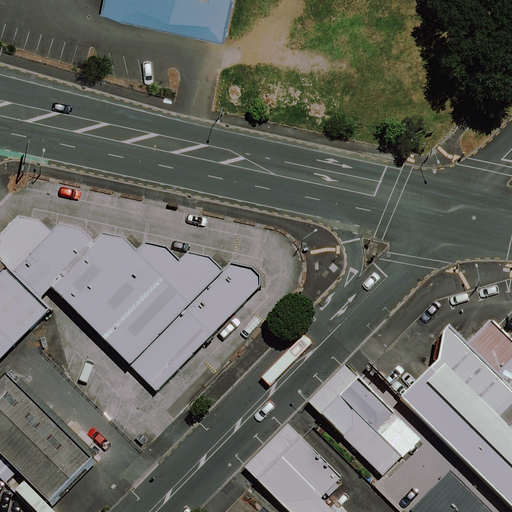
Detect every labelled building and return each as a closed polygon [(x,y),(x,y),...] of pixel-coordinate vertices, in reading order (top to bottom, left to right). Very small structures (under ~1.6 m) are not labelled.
[(108,0),(107,9),(233,36),(240,0),(108,0)] [(218,257),(206,270),(186,251),(171,267),(147,244),(128,263),(101,236),(83,254),(54,226),(41,240),(13,213),(0,227),(0,273),(31,304),(39,296),(145,396),(250,287),(218,257)] [(31,304),(0,273),(0,352),(8,344),(38,313),(31,304)] [(511,337),(495,321),(472,344),(456,325),(450,332),(445,360),(400,401),(511,509),(511,337)] [(378,418),(332,370),(295,406),(366,480),(388,459),(363,432),(378,418)] [(0,493),(19,511),(34,511),(77,468),(0,392),(0,493)] [(301,441),(258,485),(285,511),(343,511),(341,510),(338,511),(330,511),(321,503),(343,480),(301,441)] [(413,511),(495,511),(454,471),(413,511)]
